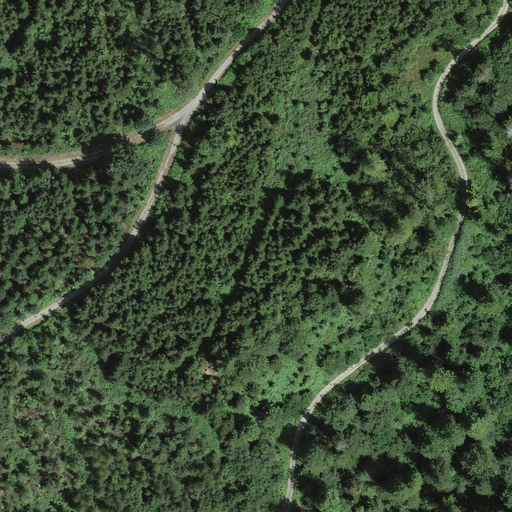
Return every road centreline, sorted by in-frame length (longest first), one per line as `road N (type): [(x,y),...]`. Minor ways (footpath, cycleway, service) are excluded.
road 1 (track): [(284,511),(297,430),(320,394),(411,324),(450,262),(463,191),(440,83),(487,35),(505,0)]
road 2 (track): [(178,364),(206,340),(228,303),(325,0)]
road 3 (track): [(284,0),(192,106),(117,147),(66,163),(0,164)]
road 4 (track): [(0,336),(105,270),(133,236),(192,106)]
